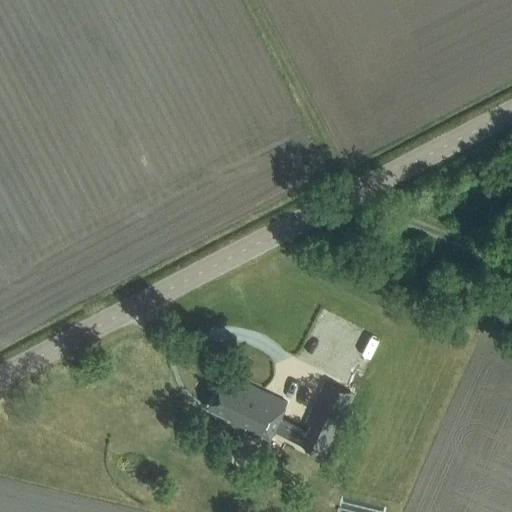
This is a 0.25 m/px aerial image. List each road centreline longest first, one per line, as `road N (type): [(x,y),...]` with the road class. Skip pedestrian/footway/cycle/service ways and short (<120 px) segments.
road 1 (tertiary): [(0,376),(511,111)]
road 2 (track): [(358,190),(374,214),(511,278)]
